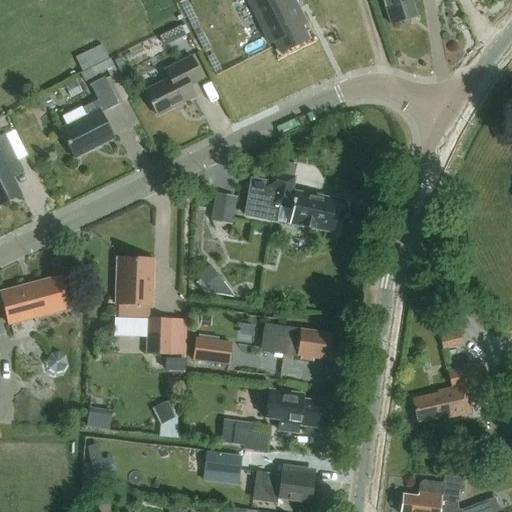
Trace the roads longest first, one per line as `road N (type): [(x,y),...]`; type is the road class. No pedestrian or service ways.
road 1 (unclassified): [(0,255),(342,92),(402,93),(444,122)]
road 2 (tertiary): [(357,511),(403,230)]
road 3 (unclassified): [(403,230),(472,331),(511,352)]
